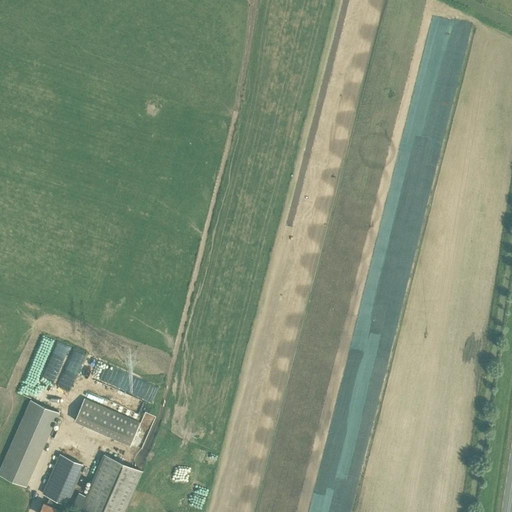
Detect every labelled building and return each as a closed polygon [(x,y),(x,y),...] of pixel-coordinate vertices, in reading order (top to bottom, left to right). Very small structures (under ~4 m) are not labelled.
[(58,387),(70,392),(85,352),(73,347),(58,387)] [(75,420),(130,445),(140,422),(85,398),(75,420)] [(0,473),(26,486),(59,412),(31,399),(0,468),(0,473)] [(260,458),(264,431),(251,428),(247,456),(260,458)] [(47,503),(44,502),(39,511),(58,511),(60,509),(57,508),(60,500),(65,502),(83,463),(60,453),(43,493),(50,496),(47,503)] [(123,511),(142,471),(104,453),(80,509),(86,511),(123,511)]
